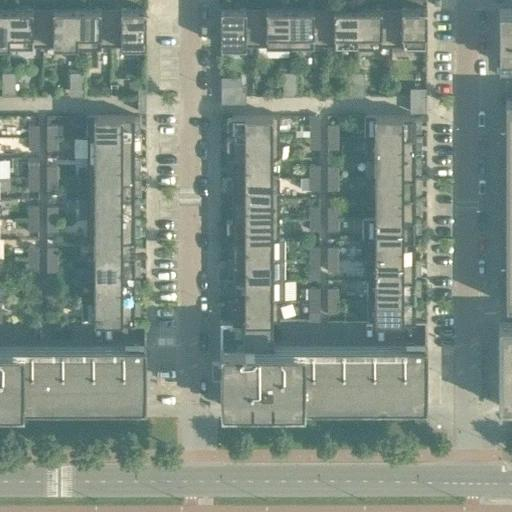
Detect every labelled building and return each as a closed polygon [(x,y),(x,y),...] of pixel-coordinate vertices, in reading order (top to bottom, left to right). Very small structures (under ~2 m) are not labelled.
[(0,44),(8,44),(8,7),(0,7),(0,44)] [(43,44),(43,12),(32,12),(32,7),(8,7),(8,44),(43,44)] [(77,44),(77,7),(53,7),(53,12),(43,12),(43,44),(77,44)] [(111,44),(111,12),(100,12),(100,7),(77,7),(77,44),(111,44)] [(145,44),(145,8),(145,7),(121,7),(121,12),(111,12),(111,44),(145,44)] [(255,44),(255,12),(245,12),(245,7),(220,7),(220,44),(255,44)] [(289,44),(289,7),(266,7),(266,12),(255,12),(255,44),(289,44)] [(323,44),(323,12),(313,12),(313,7),(289,7),(289,44),(323,44)] [(357,44),(357,7),(333,7),(333,12),(323,12),(323,44),(357,44)] [(391,44),(391,12),(381,12),(381,7),(357,7),(357,44),(391,44)] [(426,44),(426,8),(426,7),(401,7),(401,12),(391,12),(391,44),(426,44)] [(511,8),(499,8),(499,75),(508,75),(508,57),(511,56),(511,8)] [(426,110),(426,91),(410,91),(410,110),(426,110)] [(140,126),(139,116),(134,116),(134,114),(87,114),(87,136),(134,136),(134,126),(140,126)] [(279,135),(279,114),(232,114),(232,116),(226,116),(226,126),(232,126),(232,135),(279,135)] [(420,126),(420,116),(414,116),(414,114),(374,114),(374,135),(414,135),(414,126),(420,126)] [(38,135),(38,123),(28,123),(28,135),(38,135)] [(57,135),(57,124),(47,123),(47,135),(57,135)] [(319,135),(319,123),(309,123),(309,135),(319,135)] [(337,135),(337,123),(327,123),(327,135),(337,135)] [(38,147),(38,135),(28,135),(28,147),(38,147)] [(57,147),(57,135),(47,135),(47,147),(57,147)] [(279,155),(279,135),(232,135),(232,136),(226,136),(226,146),(232,146),(232,155),(272,155),(279,155)] [(319,147),(319,135),(309,135),(309,147),(319,147)] [(348,136),(337,136),(337,135),(327,135),(327,147),(337,147),(342,147),(348,141),(348,136)] [(414,135),(374,135),(367,135),(367,156),(374,156),(414,157),(414,135)] [(134,156),(134,136),(87,136),(87,156),(134,156)] [(272,175),(272,155),(232,155),(232,175),(272,175)] [(134,176),(134,157),(134,156),(87,156),(87,176),(134,176)] [(420,156),(414,157),(374,156),(374,177),(414,177),(414,167),(420,167),(420,156)] [(38,176),(38,164),(28,164),(28,176),(38,176)] [(57,176),(57,164),(47,164),(47,176),(57,176)] [(319,175),(319,164),(309,164),(309,175),(319,175)] [(337,177),(337,164),(327,164),(327,177),(337,177)] [(279,175),(272,175),(232,175),(232,177),(226,177),(226,187),(232,187),(232,197),(279,197),(279,175)] [(319,188),(319,175),(309,175),(309,188),(319,188)] [(38,188),(38,176),(28,176),(28,188),(38,188)] [(57,188),(57,176),(47,176),(47,188),(57,188)] [(134,197),(134,177),(134,176),(87,176),(87,197),(134,197)] [(337,188),(337,177),(327,177),(327,188),(337,188)] [(414,177),(374,177),(367,177),(367,197),(374,197),(414,197),(414,187),(420,187),(420,177),(414,177)] [(140,208),(140,197),(134,197),(87,197),(87,218),(134,218),(134,208),(140,208)] [(279,217),(279,197),(232,197),(232,217),(279,217)] [(420,197),(414,197),(374,197),(374,217),(414,217),(414,208),(420,208),(420,197)] [(38,217),(38,205),(28,205),(28,217),(38,217)] [(57,218),(57,205),(47,205),(47,218),(57,218)] [(319,217),(319,205),(309,205),(309,217),(319,217)] [(337,217),(337,205),(327,205),(327,217),(337,217)] [(38,229),(38,217),(28,217),(28,229),(38,229)] [(279,238),(279,217),(232,217),(232,218),(226,218),(226,228),(232,228),(232,238),(272,238),(279,238)] [(319,229),(319,217),(309,217),(309,229),(319,229)] [(337,229),(337,217),(327,217),(327,229),(337,229)] [(420,228),(420,218),(414,218),(414,217),(374,217),(374,237),(414,237),(414,228),(420,228)] [(57,229),(57,218),(47,218),(47,229),(57,229)] [(140,228),(140,218),(134,218),(87,218),(87,238),(94,238),(134,238),(134,228),(140,228)] [(414,258),(414,237),(374,237),(374,258),(414,258)] [(134,258),(134,238),(94,238),(94,258),(134,258)] [(272,258),(272,238),(232,238),(232,258),(272,258)] [(38,258),(38,246),(28,246),(28,258),(38,258)] [(57,258),(57,246),(47,246),(47,258),(57,258)] [(319,258),(319,246),(309,246),(309,258),(319,258)] [(337,258),(337,246),(327,246),(327,258),(337,258)] [(38,270),(38,258),(28,258),(28,270),(38,270)] [(57,270),(57,258),(47,258),(47,270),(57,270)] [(140,269),(140,258),(134,258),(94,258),(94,279),(134,279),(134,269),(140,269)] [(272,278),(272,258),(232,258),(226,258),(226,269),(232,269),(232,278),(272,278)] [(319,270),(319,258),(309,258),(309,270),(319,270)] [(337,270),(337,258),(327,258),(327,270),(337,270)] [(420,269),(420,258),(414,258),(374,258),(374,278),(414,278),(414,269),(420,269)] [(272,298),(272,278),(232,278),(232,279),(226,279),(226,289),(232,289),(232,298),(272,298)] [(420,289),(420,279),(414,279),(414,278),(374,278),(374,298),(414,298),(414,289),(420,289)] [(140,289),(140,279),(134,279),(94,279),(94,299),(134,299),(134,289),(140,289)] [(38,299),(38,287),(28,287),(28,299),(38,299)] [(57,299),(57,287),(47,287),(47,299),(57,299)] [(319,298),(319,287),(309,287),(309,298),(319,298)] [(337,298),(337,287),(327,287),(327,298),(337,298)] [(279,320),(279,298),(272,298),(232,298),(232,299),(226,299),(226,309),(232,309),(232,318),(232,320),(279,320)] [(319,311),(319,298),(309,298),(309,311),(319,311)] [(337,311),(337,298),(327,298),(327,311),(337,311)] [(420,309),(420,299),(414,299),(414,298),(374,298),(367,298),(367,320),(414,320),(414,310),(420,309)] [(38,311),(38,299),(28,299),(28,311),(38,311)] [(57,311),(57,299),(47,299),(47,311),(57,311)] [(134,320),(134,309),(139,309),(140,299),(134,299),(94,299),(94,320),(134,320)] [(279,349),(279,320),(232,320),(232,318),(220,318),(220,405),(426,405),(426,355),(426,349),(279,349)] [(511,404),(511,322),(498,322),(498,405),(511,404)] [(0,349),(0,404),(146,405),(146,349),(0,349)]
